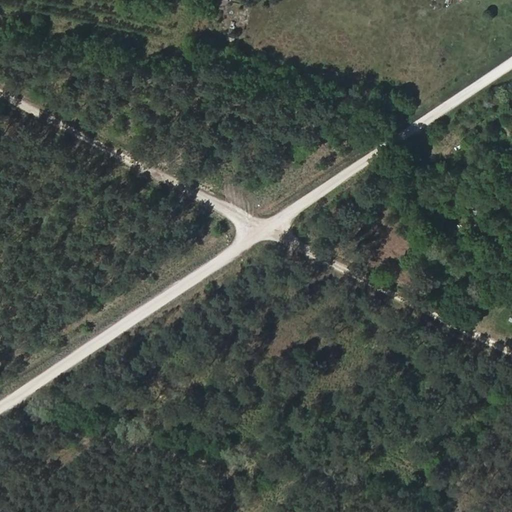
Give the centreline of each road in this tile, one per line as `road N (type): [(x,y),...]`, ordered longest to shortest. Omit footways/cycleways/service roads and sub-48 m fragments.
road 1 (track): [(511,63),(0,409)]
road 2 (track): [(0,90),(511,350)]
